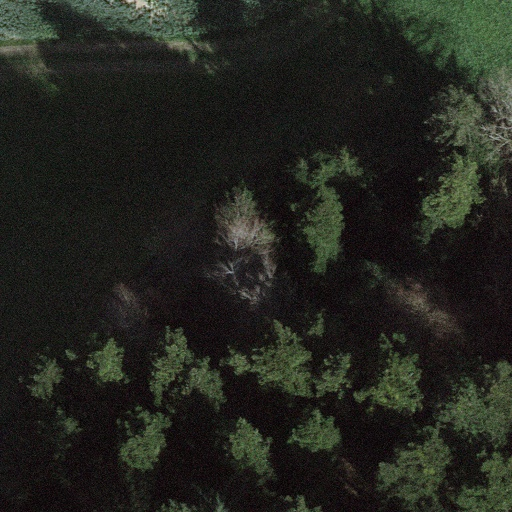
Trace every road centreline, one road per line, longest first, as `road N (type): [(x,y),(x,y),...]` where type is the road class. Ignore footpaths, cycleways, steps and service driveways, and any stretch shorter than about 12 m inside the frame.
road 1 (track): [(0,453),(170,262),(258,202),(308,179),(403,154),(511,153)]
road 2 (track): [(0,57),(311,46)]
